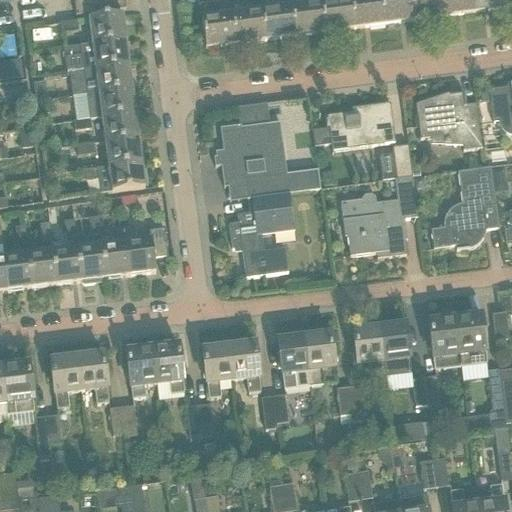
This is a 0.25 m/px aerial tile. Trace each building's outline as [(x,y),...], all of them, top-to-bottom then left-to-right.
[(123,0),(112,0),(99,2),(100,14),(125,11),(123,0)] [(236,46),(229,0),(219,0),(222,19),(201,21),(205,50),(236,46)] [(265,42),(261,14),(240,16),(238,0),(229,0),(236,46),(265,42)] [(319,0),(321,6),(324,35),(354,31),(350,2),(350,0),(319,0)] [(363,0),(350,2),(354,31),(384,27),(380,0),(363,0)] [(380,0),(384,27),(414,23),(410,0),(380,0)] [(410,0),(414,23),(443,19),(440,0),(410,0)] [(471,0),(440,0),(443,19),(473,15),(471,0)] [(471,0),(473,15),(504,11),(502,0),(471,0)] [(99,2),(74,5),(75,17),(100,14),(99,2)] [(324,35),(321,6),(291,10),(295,38),(324,35)] [(295,38),(291,10),(261,14),(265,42),(295,38)] [(92,47),(125,43),(121,17),(89,22),(92,47)] [(77,24),(60,25),(61,35),(78,33),(77,24)] [(0,49),(0,61),(16,59),(13,39),(1,41),(2,49),(0,49)] [(92,47),(63,50),(65,60),(67,75),(83,73),(128,67),(125,43),(92,47)] [(20,63),(0,65),(0,83),(23,81),(20,63)] [(83,73),(67,75),(68,84),(84,82),(86,98),(131,92),(128,67),(83,73)] [(44,86),(33,88),(35,103),(46,102),(44,86)] [(511,89),(511,90),(511,86),(509,86),(510,90),(488,93),(493,126),(498,125),(499,127),(499,129),(500,131),(501,132),(502,133),(503,135),(504,135),(506,137),(508,137),(509,138),(511,139),(511,138),(511,89)] [(134,116),(131,92),(86,98),(89,122),(102,120),(102,121),(134,116)] [(463,96),(449,98),(450,103),(420,107),(422,117),(417,118),(420,142),(431,141),(432,144),(461,145),(463,154),(482,152),(476,107),(464,108),(463,96)] [(329,133),(312,135),(314,148),(330,146),(331,154),(395,146),(389,106),(351,111),(351,115),(327,118),(327,124),(325,124),(326,130),(328,129),(329,133)] [(134,116),(102,121),(105,145),(138,141),(134,116)] [(90,132),(89,122),(73,124),(74,134),(90,132)] [(215,160),(213,160),(213,162),(216,161),(217,168),(214,169),(214,170),(220,169),(223,191),(225,191),(224,186),(227,186),(235,185),(235,190),(245,188),(247,201),(246,201),(246,202),(247,202),(251,202),(289,197),(320,193),(317,172),(286,177),(286,175),(282,148),(279,125),(240,130),(240,128),(219,131),(222,154),(215,155),(215,160)] [(141,166),(138,141),(105,145),(108,170),(141,166)] [(94,156),(93,146),(76,148),(77,158),(94,156)] [(394,183),(412,181),(408,148),(392,150),(396,182),(394,182),(394,183)] [(141,166),(108,170),(111,195),(144,191),(141,166)] [(507,193),(504,170),(491,172),(494,195),(507,193)] [(81,183),(97,181),(96,171),(79,173),(81,183)] [(498,232),(493,193),(490,171),(458,175),(463,208),(460,209),(458,209),(456,210),(453,212),(451,213),(450,215),(448,218),(447,219),(446,222),(446,223),(445,226),(445,227),(445,228),(445,231),(431,232),(433,252),(455,249),(456,254),(469,252),(471,252),(474,250),(476,249),(479,246),(481,244),(482,243),(483,241),(484,240),(485,237),(485,235),(486,234),(498,232)] [(423,180),(412,181),(414,192),(420,191),(424,186),(423,180)] [(397,204),(375,206),(375,200),(371,198),(363,199),(361,203),(339,206),(344,241),(347,241),(349,259),(387,255),(387,260),(406,258),(404,243),(407,242),(404,222),(417,221),(412,181),(394,183),(397,204)] [(238,226),(228,227),(232,252),(234,252),(241,251),(242,255),(245,281),(288,276),(284,252),(264,255),(261,236),(294,232),(289,197),(251,202),(253,216),(249,216),(237,218),(238,226)] [(100,236),(98,220),(88,221),(90,237),(100,236)] [(76,239),(73,223),(63,224),(66,241),(76,239)] [(51,242),(49,226),(39,227),(41,243),(51,242)] [(26,246),(24,229),(14,230),(16,247),(26,246)] [(126,246),(130,278),(155,275),(153,261),(167,259),(164,231),(149,233),(150,243),(126,246)] [(130,278),(126,246),(101,249),(105,281),(130,278)] [(101,249),(77,252),(81,284),(81,286),(84,288),(94,287),(96,284),(96,282),(105,281),(101,249)] [(77,252),(52,255),(56,287),(81,284),(77,252)] [(52,255),(27,258),(31,290),(56,287),(52,255)] [(31,290),(27,258),(3,261),(7,293),(31,290)] [(492,317),(495,344),(508,342),(505,316),(492,317)] [(460,370),(473,368),(486,367),(480,319),(454,322),(460,370)] [(460,370),(454,322),(429,325),(435,373),(460,370)] [(385,380),(399,378),(411,377),(405,328),(379,331),(385,380)] [(385,380),(379,331),(353,335),(359,383),(385,380)] [(329,338),(304,341),(310,389),(335,386),(329,338)] [(310,389),(304,341),(278,344),(284,392),(310,389)] [(254,347),(228,350),(232,383),(246,382),(248,397),(260,395),(254,347)] [(152,352),(156,387),(169,386),(170,398),(183,396),(178,348),(152,352)] [(232,383),(228,350),(202,353),(209,402),(220,400),(218,385),(232,383)] [(156,387),(152,352),(126,355),(132,402),(145,401),(143,389),(156,387)] [(76,361),(81,394),(95,392),(97,408),(108,406),(102,358),(76,361)] [(81,394),(76,361),(51,364),(57,413),(69,411),(67,396),(81,394)] [(27,367),(1,370),(7,418),(33,415),(27,367)] [(511,372),(499,374),(500,386),(511,384),(511,372)] [(499,374),(487,375),(492,412),(487,418),(489,434),(506,432),(504,412),(504,411),(502,397),(500,386),(499,374)] [(437,420),(437,409),(439,409),(435,380),(423,381),(427,408),(427,410),(428,410),(430,421),(437,420)] [(427,408),(423,381),(412,383),(415,410),(427,408)] [(511,384),(500,386),(502,397),(504,411),(504,412),(509,412),(511,407),(511,384)] [(348,391),(351,418),(363,416),(360,389),(348,391)] [(351,418),(348,391),(336,392),(340,419),(351,418)] [(273,400),(276,427),(288,426),(285,398),(273,400)] [(276,427),(273,400),(261,401),(265,433),(277,432),(276,427)] [(209,408),(197,409),(201,439),(201,441),(213,440),(209,408)] [(133,409),(121,411),(124,438),(124,440),(136,438),(133,409)] [(201,439),(197,409),(185,411),(189,440),(201,439)] [(124,438),(121,411),(109,412),(112,439),(124,438)] [(57,419),(46,420),(49,447),(61,446),(57,419)] [(49,447),(46,420),(34,422),(39,464),(51,462),(49,447)] [(407,428),(392,430),(394,447),(409,445),(407,428)] [(508,448),(496,449),(497,457),(500,484),(511,483),(510,469),(509,456),(508,448)] [(433,464),(436,491),(448,490),(444,463),(433,464)] [(436,491),(433,464),(421,465),(424,493),(436,491)] [(367,474),(356,476),(360,503),(372,501),(367,474)] [(0,491),(15,490),(14,476),(0,478),(0,491)] [(360,503),(356,476),(344,478),(348,505),(360,503)] [(33,500),(32,484),(16,486),(18,502),(33,500)] [(296,511),(292,487),(280,489),(284,511),(296,511)] [(284,511),(280,489),(269,490),(272,511),(284,511)] [(504,511),(501,489),(476,492),(478,511),(504,511)] [(0,504),(17,503),(15,490),(0,491),(0,504)] [(478,511),(476,492),(462,494),(450,495),(451,511),(478,511)] [(219,511),(217,499),(205,501),(207,511),(219,511)] [(426,511),(424,499),(398,503),(399,511),(426,511)] [(56,500),(38,501),(38,510),(38,511),(59,511),(59,500),(56,500)] [(207,511),(205,501),(194,503),(195,511),(207,511)] [(399,511),(398,503),(384,505),(373,507),(373,511),(399,511)]
